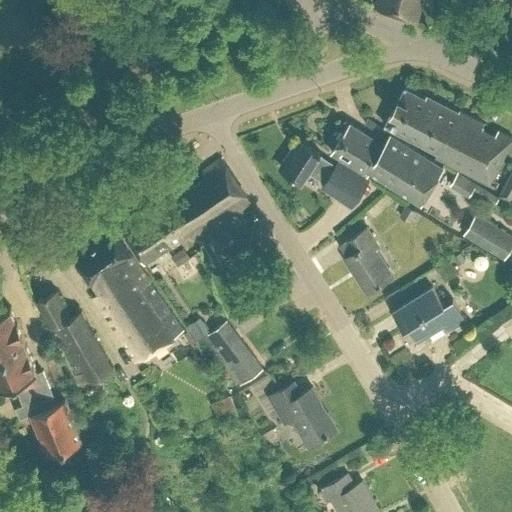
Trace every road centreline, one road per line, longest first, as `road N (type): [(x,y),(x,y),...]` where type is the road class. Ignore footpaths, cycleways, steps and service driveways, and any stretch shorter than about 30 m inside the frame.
road 1 (residential): [(391,404),(208,111)]
road 2 (residential): [(0,186),(208,111)]
road 3 (residential): [(511,420),(437,387),(391,404)]
road 4 (residential): [(453,511),(391,404)]
